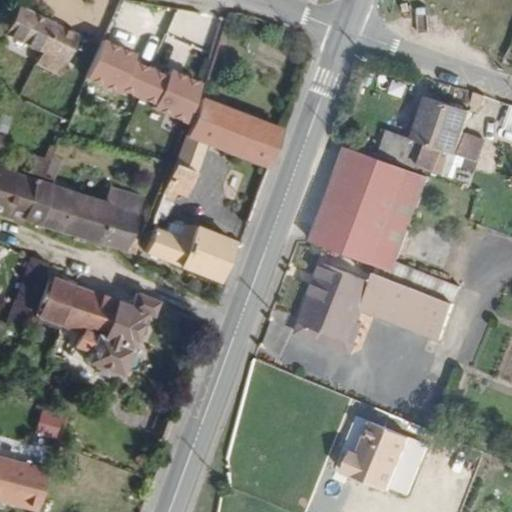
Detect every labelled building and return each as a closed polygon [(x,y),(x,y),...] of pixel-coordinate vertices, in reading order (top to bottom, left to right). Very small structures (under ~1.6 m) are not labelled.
[(58,72),(74,36),(17,8),(4,36),(44,55),(39,64),(58,72)] [(188,117),(202,77),(98,43),(84,83),(188,117)] [(481,112),(485,98),(470,93),(466,106),(481,112)] [(263,171),(277,134),(195,100),(182,137),(243,163),(263,171)] [(478,148),(457,139),(464,119),(423,103),(406,146),(394,141),(386,162),(429,179),(446,185),(451,171),(466,178),(478,148)] [(50,152),(61,127),(53,123),(42,149),(50,152)] [(386,162),(394,141),(385,137),(377,158),(386,162)] [(40,177),(50,152),(42,149),(26,142),(15,168),(40,177)] [(395,267),(428,181),(346,149),(309,241),(371,267),(368,275),(369,276),(388,283),(395,267)] [(255,193),(263,171),(243,163),(234,185),(255,193)] [(0,212),(31,224),(46,185),(0,168),(0,212)] [(55,233),(70,194),(46,185),(31,224),(55,233)] [(245,219),(255,193),(234,185),(224,210),(245,219)] [(124,240),(137,201),(109,191),(103,206),(70,194),(55,233),(126,259),(132,243),(124,240)] [(210,287),(226,246),(191,232),(185,246),(150,232),(140,260),(210,287)] [(24,324),(50,262),(30,254),(5,316),(24,324)] [(420,338),(435,302),(401,288),(388,283),(369,276),(365,285),(320,265),(292,338),(347,361),(362,325),(356,321),(359,314),(420,338)] [(401,288),(408,272),(395,267),(388,283),(401,288)] [(435,302),(441,287),(408,272),(401,288),(435,302)] [(61,322),(77,284),(52,273),(36,310),(61,322)] [(154,322),(159,310),(136,299),(133,308),(77,284),(61,322),(71,327),(64,346),(84,355),(79,365),(89,369),(87,375),(99,381),(102,375),(116,381),(145,318),(154,322)] [(57,437),(62,420),(43,415),(38,432),(57,437)] [(380,502),(403,449),(366,433),(351,466),(345,463),(336,483),(380,502)] [(35,510),(45,469),(0,456),(0,495),(4,497),(3,501),(35,510)]
